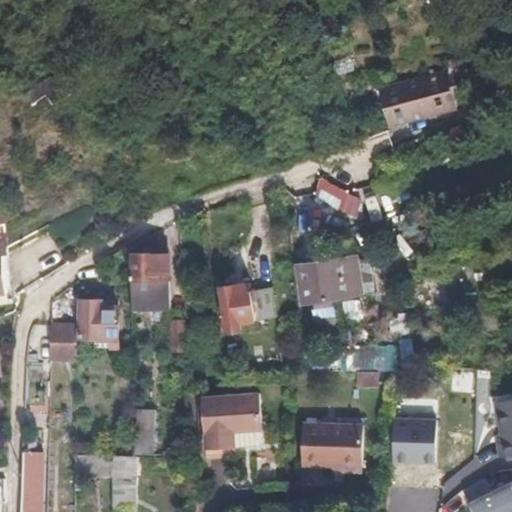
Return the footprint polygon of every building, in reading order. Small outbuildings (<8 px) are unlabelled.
[(429,112),(418,79),(382,91),(392,123),(429,112)] [(321,177),(314,199),(360,214),(367,193),(321,177)] [(0,228),(0,255),(28,253),(25,225),(0,228)] [(136,279),(132,279),(132,311),(172,311),(171,252),(136,252),(136,279)] [(0,274),(0,260),(28,257),(28,253),(0,255),(0,290),(3,291),(0,274)] [(333,309),(331,297),(362,293),(357,256),(298,264),(304,302),(315,300),(316,312),(333,309)] [(222,286),(229,331),(280,324),(275,293),(255,296),(252,281),(222,286)] [(103,300),(82,300),(82,338),(112,339),(112,347),(119,347),(119,307),(103,306),(103,300)] [(54,362),(77,364),(77,329),(55,328),(54,362)] [(362,370),(362,384),(383,385),(384,371),(362,370)] [(239,432),(267,431),(267,395),(208,396),(209,447),(239,447),(239,432)] [(485,456),(511,454),(511,395),(480,398),(485,456)] [(437,421),(395,421),(394,463),(436,464),(437,421)] [(364,425),(304,423),(303,465),(364,468),(364,425)] [(134,506),(134,457),(112,456),(112,506),(134,506)] [(42,511),(42,476),(25,476),(24,511),(42,511)] [(511,511),(511,484),(476,496),(480,511),(511,511)]
